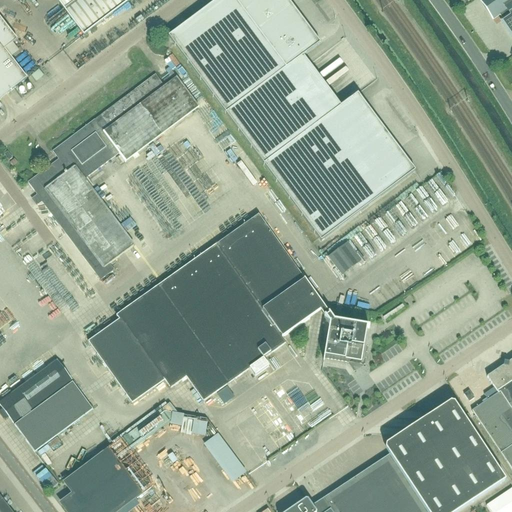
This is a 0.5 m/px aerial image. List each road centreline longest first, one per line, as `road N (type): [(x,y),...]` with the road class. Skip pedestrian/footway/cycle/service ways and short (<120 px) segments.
road 1 (unclassified): [(239,511),(511,327)]
road 2 (unclassified): [(511,267),(425,123),(335,0)]
road 3 (unclassified): [(0,136),(184,0)]
road 4 (tertiary): [(511,113),(435,0)]
